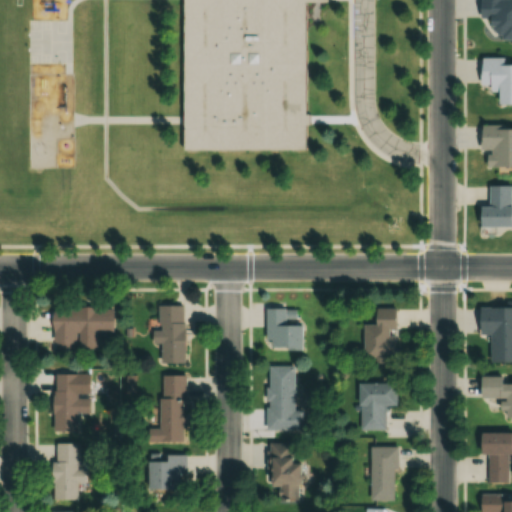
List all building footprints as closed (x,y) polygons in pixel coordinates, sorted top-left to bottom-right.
[(180,0),(180,149),(300,149),(300,3),(326,3),(326,0),(180,0)] [(511,0),(478,0),(479,17),(489,17),(489,39),(511,39),(511,0)] [(511,65),(502,65),(502,57),(479,57),(479,87),(495,87),(495,106),(511,105),(511,65)] [(478,150),(483,150),(484,167),(511,166),(511,125),(478,126),(478,150)] [(486,207),(477,207),(477,226),(510,226),(510,186),(486,186),(486,207)] [(183,305),(154,306),(155,344),(159,344),(160,363),(184,363),(183,305)] [(52,308),(52,350),(96,350),(95,332),(112,332),(111,307),(52,308)] [(361,323),(361,361),(393,361),(393,308),(371,307),(371,323),(361,323)] [(487,335),(487,363),(511,363),(511,307),(476,308),(476,336),(487,335)] [(299,349),(300,309),(265,308),(264,348),(299,349)] [(302,430),(302,410),(293,409),(294,365),(266,365),(266,430),(302,430)] [(53,432),(78,432),(77,413),(90,413),(90,398),(78,398),(77,374),(52,374),(53,432)] [(184,442),(185,375),(160,375),(159,429),(147,429),(147,442),(184,442)] [(511,384),(501,385),(501,377),(477,377),(477,398),(500,398),(500,418),(511,418),(511,384)] [(395,405),(395,383),(357,383),(357,430),(385,430),(385,405),(395,405)] [(486,455),(486,483),(508,483),(508,433),(477,433),(477,455),(486,455)] [(53,501),(78,501),(78,482),(83,482),(83,443),(53,443),(53,501)] [(267,443),(267,488),(275,488),(275,500),(296,501),(296,443),(267,443)] [(368,500),(395,500),(395,446),(368,446),(368,500)] [(146,489),(182,489),(182,475),(187,475),(187,455),(163,455),(163,460),(146,460),(146,489)] [(511,511),(511,496),(477,498),(477,511),(511,511)]
